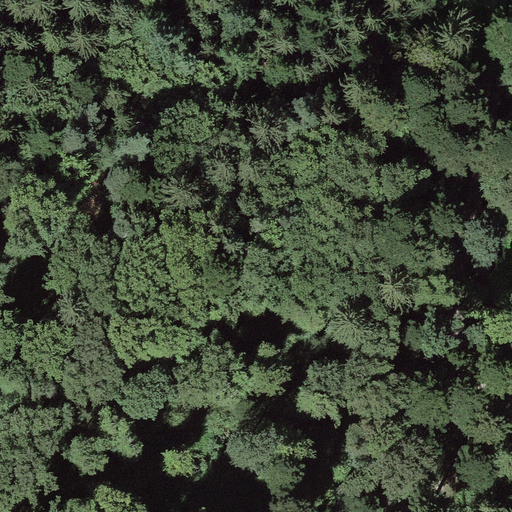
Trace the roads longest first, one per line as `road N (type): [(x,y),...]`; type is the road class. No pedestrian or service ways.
road 1 (track): [(511,420),(461,356),(455,299),(486,152),(492,0)]
road 2 (track): [(511,424),(409,511)]
